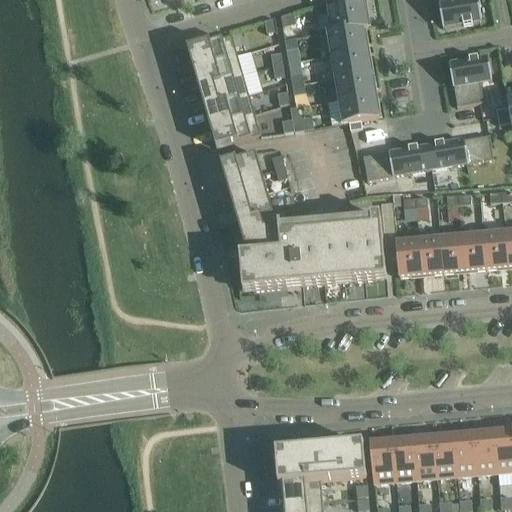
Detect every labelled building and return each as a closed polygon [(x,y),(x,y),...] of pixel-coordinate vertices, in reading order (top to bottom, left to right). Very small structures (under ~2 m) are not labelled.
[(477,0),(474,0),(466,1),(465,0),(438,0),(440,6),(439,6),(443,31),(482,24),(477,0)] [(328,36),(368,29),(364,5),(343,9),(342,2),(328,6),(332,33),(328,34),(328,36)] [(296,27),(294,17),(282,20),(284,30),(296,27)] [(277,35),(275,23),(265,25),(267,36),(277,35)] [(328,36),(332,59),(367,53),(363,31),(368,31),(368,29),(328,36)] [(188,51),(194,72),(238,59),(232,38),(188,51)] [(297,41),(285,43),(287,53),(298,51),(297,41)] [(367,53),(332,59),(336,81),(371,75),(367,53)] [(273,70),(283,68),(281,56),(271,58),(273,70)] [(238,59),(194,72),(199,91),(243,78),(238,59)] [(457,111),(484,106),(480,86),(492,84),(488,59),(449,66),(453,90),(454,90),(457,111)] [(275,82),(285,80),(283,68),(273,70),(275,82)] [(371,75),(336,81),(339,103),(375,97),(371,75)] [(293,88),(304,86),(303,76),(291,78),(293,88)] [(243,78),(199,91),(205,111),(249,98),(243,78)] [(293,88),(294,98),(306,96),(304,86),(293,88)] [(288,95),(278,97),(280,109),(290,107),(288,95)] [(339,103),(328,105),(332,129),(343,127),(348,126),(379,121),(375,97),(339,103)] [(249,98),(205,111),(211,130),(255,118),(249,98)] [(498,121),(510,119),(508,111),(497,113),(498,121)] [(217,151),(261,138),(255,118),(211,130),(217,151)] [(498,121),(499,129),(511,127),(510,119),(498,121)] [(302,122),(293,124),(295,135),(304,134),(302,122)] [(294,135),(292,123),(282,124),(284,136),(294,135)] [(361,124),(350,126),(351,134),(363,132),(361,124)] [(494,163),(490,139),(465,143),(427,149),(431,173),(467,167),(468,168),(494,163)] [(395,180),(394,180),(431,173),(427,149),(389,155),(389,156),(364,161),(368,185),(395,180)] [(221,166),(227,187),(262,177),(256,156),(221,166)] [(272,161),(275,173),(285,170),(282,159),(272,161)] [(279,184),(288,182),(285,170),(275,173),(279,184)] [(262,177),(227,187),(233,206),(268,196),(262,177)] [(233,206),(238,226),(278,214),(273,215),(268,196),(233,206)] [(511,196),(501,198),(502,208),(511,206),(511,196)] [(502,208),(501,198),(489,198),(490,208),(502,208)] [(287,213),(297,210),(293,199),(284,202),(287,213)] [(458,201),(459,211),(471,210),(470,200),(458,201)] [(416,203),(415,201),(403,202),(404,212),(416,211),(415,203),(416,203)] [(459,211),(458,201),(446,201),(447,211),(459,211)] [(428,213),(427,203),(416,203),(415,203),(416,211),(416,213),(428,213)] [(302,283),(303,290),(306,289),(305,283),(313,282),(314,289),(335,287),(335,280),(354,278),(354,285),(376,283),(376,277),(386,276),(381,219),(371,220),(372,229),(288,237),(286,214),(278,214),(238,226),(248,258),(240,258),(242,281),(253,280),(255,294),(287,291),(287,284),(302,283)] [(505,238),(484,240),(487,275),(508,273),(505,238)] [(487,275),(484,240),(462,242),(465,277),(487,275)] [(465,277),(462,242),(441,243),(444,279),(465,277)] [(444,279),(441,243),(419,245),(422,281),(444,279)] [(419,245),(397,247),(399,283),(422,281),(419,245)] [(511,475),(511,433),(495,435),(498,477),(511,475)] [(474,437),(478,478),(498,477),(495,435),(474,437)] [(478,478),(474,437),(454,439),(457,480),(478,478)] [(434,440),(437,482),(457,480),(454,439),(434,440)] [(437,482),(434,440),(413,442),(417,484),(437,482)] [(393,444),(397,485),(417,484),(413,442),(393,444)] [(397,485),(393,444),(372,446),(375,487),(397,485)] [(322,485),(367,480),(364,447),(274,454),(275,468),(277,467),(279,488),(284,488),(322,485)] [(286,509),(323,505),(322,485),(284,488),(286,509)] [(357,489),(358,501),(368,500),(367,488),(357,489)] [(511,500),(500,501),(501,511),(511,510),(511,500)] [(358,502),(358,511),(369,511),(368,501),(358,502)] [(480,503),(480,511),(493,511),(492,502),(480,503)]
